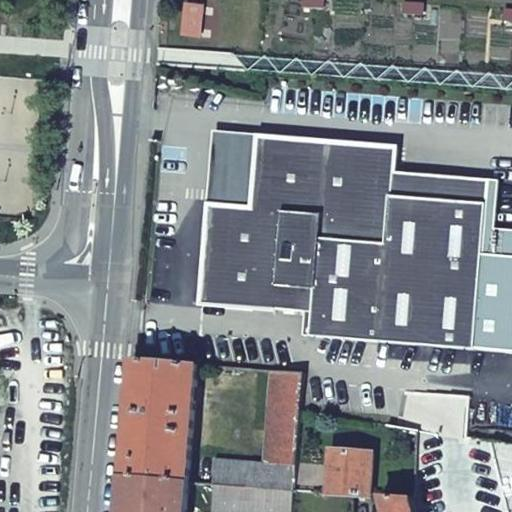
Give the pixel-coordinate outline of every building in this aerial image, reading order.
[(321,0),(301,0),(301,9),(321,10),(321,0)] [(423,4),(404,3),(403,15),(423,16),(423,4)] [(184,5),(182,38),(200,39),(201,6),(184,5)] [(398,149),(262,139),(256,211),(213,207),(209,256),(204,304),(315,313),(313,336),(478,350),(489,204),(404,197),(396,187),(396,173),(398,149)] [(492,180),(396,173),(396,187),(404,197),(489,204),(492,180)] [(199,365),(134,360),(129,419),(125,479),(189,484),(199,365)] [(305,374),(275,372),(265,465),(216,460),(214,486),(216,486),(295,493),(305,374)] [(440,433),(417,429),(416,499),(419,511),(447,511),(442,489),(440,433)] [(510,511),(494,442),(467,438),(479,500),(481,511),(510,511)] [(333,449),(330,494),(372,498),(375,452),(333,449)] [(186,511),(189,484),(125,479),(122,511),(186,511)] [(293,511),(295,493),(216,486),(214,511),(293,511)] [(419,511),(416,499),(383,496),(383,499),(386,511),(419,511)]
